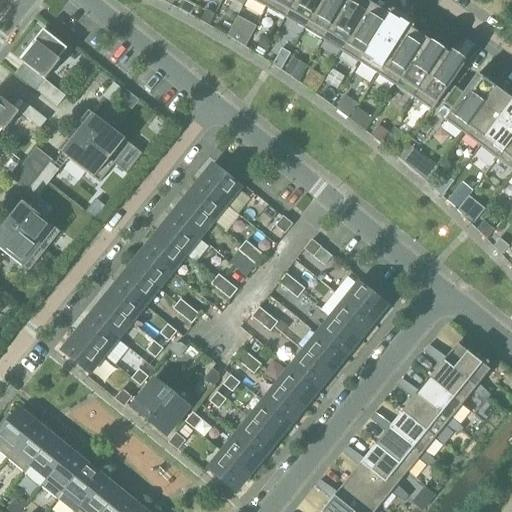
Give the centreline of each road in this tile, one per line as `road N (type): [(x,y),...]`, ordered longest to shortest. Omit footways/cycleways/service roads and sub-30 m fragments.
road 1 (residential): [(223,101),(1,378)]
road 2 (residential): [(443,277),(257,511)]
road 3 (residential): [(223,101),(443,277)]
road 4 (residential): [(85,0),(223,101)]
